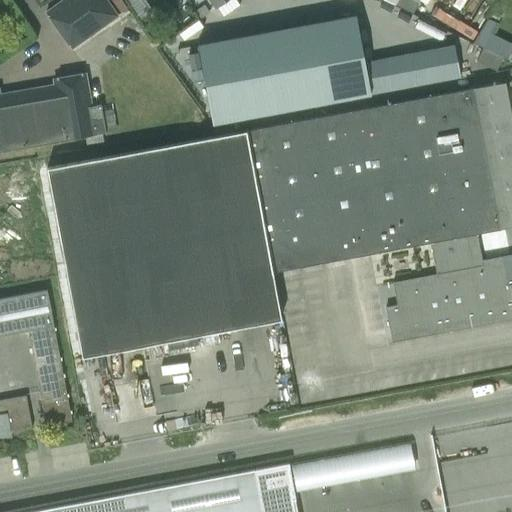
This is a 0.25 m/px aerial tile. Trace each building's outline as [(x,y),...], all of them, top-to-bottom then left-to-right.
[(71,49),(116,16),(104,0),(63,0),(45,13),(71,49)] [(110,0),(119,13),(125,9),(118,0),(110,0)] [(209,0),(215,8),(226,0),(209,0)] [(437,3),(431,13),(472,39),(478,29),(437,3)] [(441,61),(455,38),(416,15),(402,38),(441,61)] [(197,45),(212,124),(232,120),(370,95),(355,16),(197,45)] [(90,107),(84,74),(53,80),(54,86),(0,94),(0,151),(105,133),(100,105),(90,107)] [(247,131),(46,168),(78,337),(81,357),(166,341),(168,351),(197,345),(196,335),(280,320),(271,272),(419,246),(430,244),(436,275),(425,277),(392,283),(396,305),(385,308),(391,343),(438,334),(438,332),(511,318),(511,254),(481,261),(476,235),(500,231),(473,88),(453,91),(247,130),(247,131)] [(71,422),(46,290),(0,299),(0,336),(27,331),(45,427),(71,422)] [(31,429),(25,395),(0,400),(0,440),(11,438),(10,433),(31,429)] [(26,511),(293,511),(292,500),(294,499),(294,498),(288,464),(26,511)]
